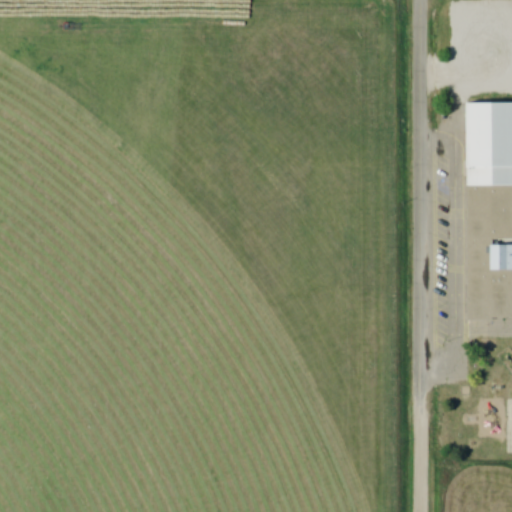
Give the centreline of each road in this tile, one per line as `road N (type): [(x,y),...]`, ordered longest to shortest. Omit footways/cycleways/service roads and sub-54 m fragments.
road 1 (residential): [(420,392),(421,0)]
road 2 (residential): [(419,511),(420,392)]
